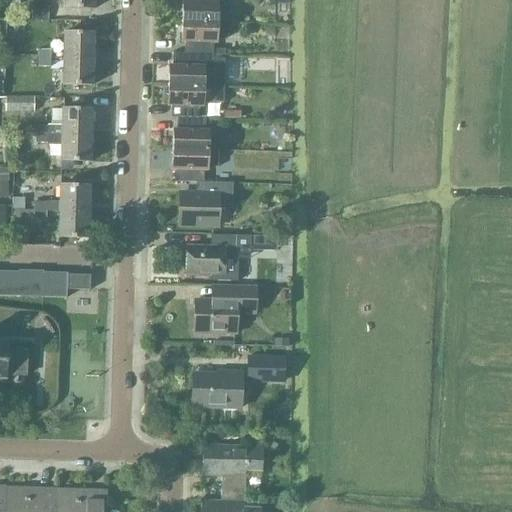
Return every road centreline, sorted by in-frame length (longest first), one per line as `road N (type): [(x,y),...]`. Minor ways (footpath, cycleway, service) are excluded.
road 1 (residential): [(125,453),(131,0)]
road 2 (residential): [(125,453),(0,451)]
